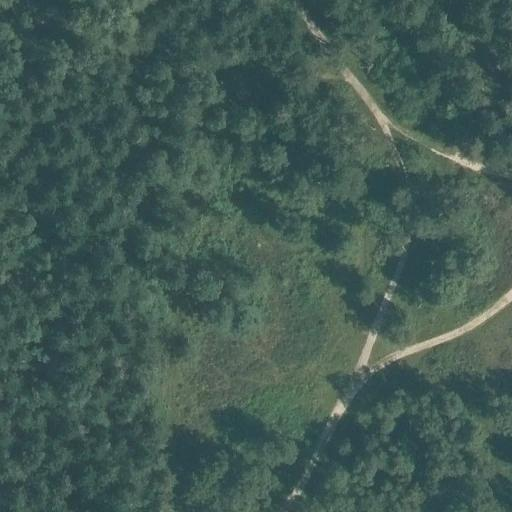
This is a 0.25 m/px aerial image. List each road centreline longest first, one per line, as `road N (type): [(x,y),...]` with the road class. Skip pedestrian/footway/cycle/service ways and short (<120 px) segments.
road 1 (track): [(351,382),(478,323),(511,295)]
road 2 (track): [(511,172),(457,167),(399,132)]
